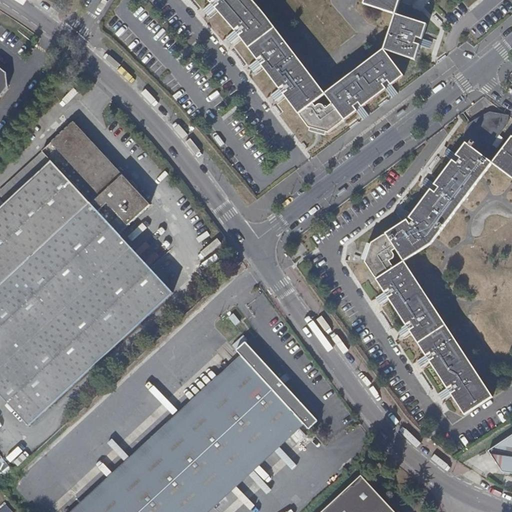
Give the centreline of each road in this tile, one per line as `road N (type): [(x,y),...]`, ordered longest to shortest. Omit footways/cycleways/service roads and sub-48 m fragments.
road 1 (residential): [(467,499),(394,439),(252,246)]
road 2 (residential): [(252,246),(478,77)]
road 3 (residential): [(252,246),(164,134),(75,42)]
